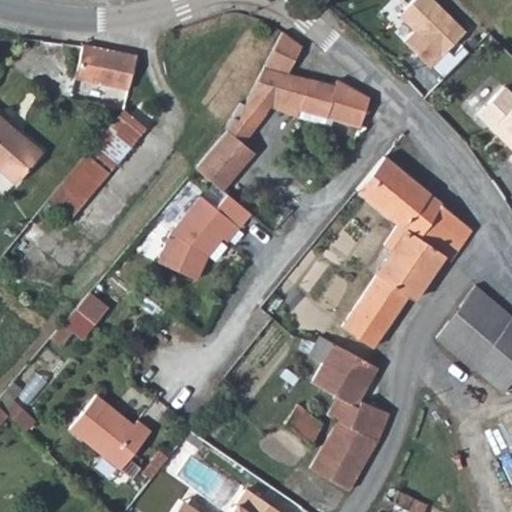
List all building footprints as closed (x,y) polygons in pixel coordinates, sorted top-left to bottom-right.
[(435,0),(413,0),(398,16),(415,33),(407,42),(432,67),(467,32),(435,0)] [(304,36),(285,27),(267,62),(290,67),(304,36)] [(140,49),(87,42),(82,77),(136,83),(140,49)] [(361,120),(373,94),(340,74),(339,78),(290,67),(267,62),(248,99),(270,111),(272,103),(300,111),(302,104),(361,120)] [(511,95),(503,87),(476,113),(508,145),(511,141),(511,154),(507,159),(511,164),(511,95)] [(126,110),(118,126),(115,133),(99,151),(111,160),(126,143),(135,150),(151,122),(126,110)] [(35,150),(0,120),(0,169),(10,179),(35,150)] [(198,163),(227,186),(259,149),(230,125),(198,163)] [(111,160),(120,167),(134,152),(135,150),(126,143),(111,160)] [(99,151),(48,207),(68,224),(120,167),(111,160),(99,151)] [(444,197),(388,154),(361,185),(411,225),(419,231),(444,197)] [(161,254),(201,272),(212,248),(227,230),(231,234),(243,219),(205,188),(174,225),(161,254)] [(476,223),(445,198),(444,197),(419,231),(411,225),(379,267),(406,287),(414,293),(445,252),(451,256),(476,223)] [(362,312),(343,351),(375,365),(389,335),(375,330),(406,287),(379,267),(350,305),(362,312)] [(490,397),(511,372),(511,307),(481,279),(432,334),(429,342),(490,397)] [(63,348),(74,333),(86,341),(110,305),(87,290),(53,342),(63,348)] [(349,486),(355,476),(378,436),(389,408),(361,396),(375,365),(343,351),(329,344),(312,381),(350,399),(311,464),(349,486)] [(98,389),(71,424),(122,463),(153,424),(139,414),(135,418),(98,389)] [(0,398),(0,421),(10,409),(0,398)] [(295,407),(285,429),(316,443),(326,421),(295,407)] [(511,408),(489,420),(511,464),(511,502),(511,503),(511,504),(511,408)] [(379,508),(384,511),(409,511),(412,509),(416,511),(425,511),(430,504),(403,487),(398,497),(389,491),(379,508)] [(280,511),(248,490),(233,511),(203,511),(186,500),(178,511),(280,511)]
